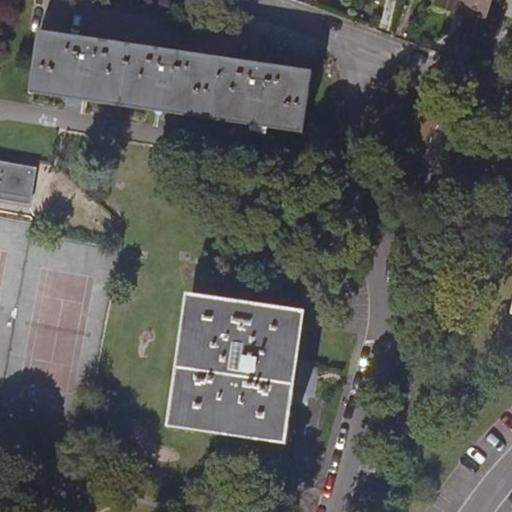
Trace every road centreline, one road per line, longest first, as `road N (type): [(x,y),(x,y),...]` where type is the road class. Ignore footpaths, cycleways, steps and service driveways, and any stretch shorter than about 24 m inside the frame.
road 1 (residential): [(378,269),(380,341),(329,511)]
road 2 (residential): [(359,48),(378,269)]
road 3 (residential): [(378,269),(472,88)]
road 4 (residential): [(359,48),(233,0)]
